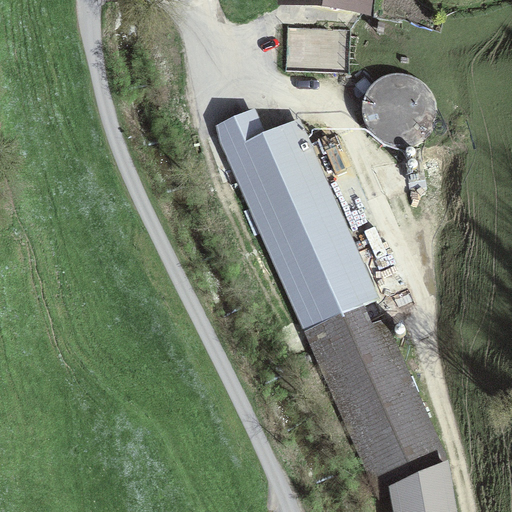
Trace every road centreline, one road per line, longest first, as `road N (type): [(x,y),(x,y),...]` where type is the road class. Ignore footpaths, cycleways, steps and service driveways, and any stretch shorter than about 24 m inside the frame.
road 1 (track): [(153,0),(320,110),(386,188),(416,343),(466,511)]
road 2 (unclassified): [(89,0),(105,113),(152,227),(295,511)]
